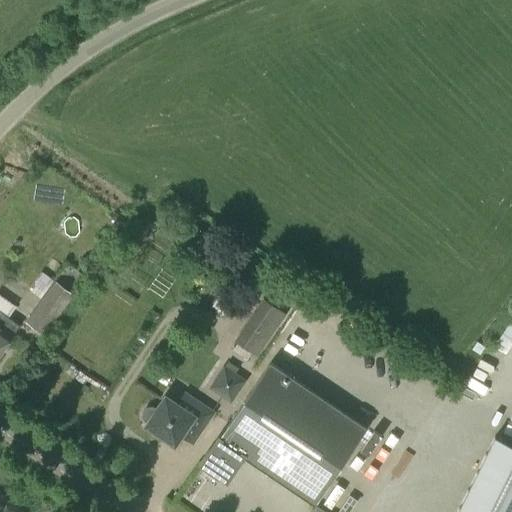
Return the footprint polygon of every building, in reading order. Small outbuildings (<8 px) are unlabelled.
[(303,301),(309,292),(289,278),(282,288),(303,301)] [(44,335),(74,295),(55,281),(25,321),(44,335)] [(286,314),(281,310),(267,301),(263,298),(234,341),(238,344),(253,354),(257,356),(286,314)] [(0,353),(11,337),(19,326),(0,312),(0,353)] [(222,477),(238,453),(315,504),(367,427),(271,361),(202,463),(222,477)] [(231,403),(247,380),(224,365),(208,387),(231,403)] [(477,373),(465,395),(482,405),(494,383),(477,373)] [(213,412),(185,393),(177,404),(166,396),(157,409),(153,406),(150,406),(147,407),(144,409),(143,411),(142,415),(143,419),(145,422),(147,423),(146,424),(175,444),(182,434),(193,441),(213,412)] [(511,511),(511,445),(494,437),(456,511),(511,511)]
